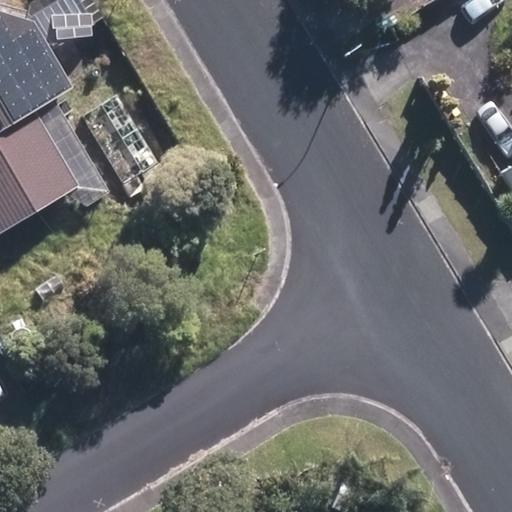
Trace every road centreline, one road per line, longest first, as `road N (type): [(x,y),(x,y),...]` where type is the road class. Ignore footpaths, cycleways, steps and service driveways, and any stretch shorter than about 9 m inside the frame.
road 1 (residential): [(23,511),(399,288)]
road 2 (residential): [(223,0),(399,288)]
road 3 (residential): [(399,288),(511,472)]
